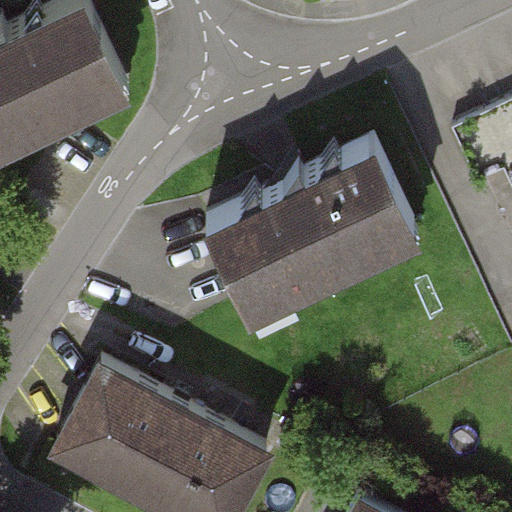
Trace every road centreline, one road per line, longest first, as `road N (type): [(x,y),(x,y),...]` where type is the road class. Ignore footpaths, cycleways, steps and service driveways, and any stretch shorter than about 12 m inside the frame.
road 1 (residential): [(232,70),(129,180),(0,376)]
road 2 (residential): [(232,70),(323,68),(480,0)]
